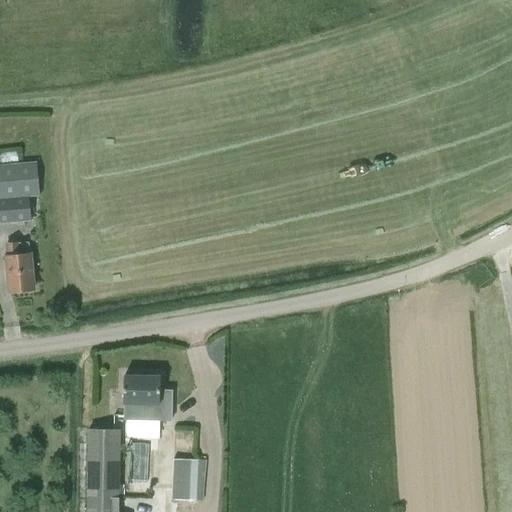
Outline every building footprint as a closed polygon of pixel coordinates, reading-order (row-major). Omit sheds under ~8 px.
[(0,223),(31,220),(28,197),(28,196),(39,195),(36,162),(0,165),(0,223)] [(10,292),(34,290),(29,242),(6,244),(8,256),(7,256),(10,292)] [(125,375),(124,404),(125,404),(124,419),(172,421),(173,391),(161,390),(161,376),(125,375)] [(119,511),(119,508),(121,429),(89,429),(87,511),(119,511)] [(129,479),(147,479),(149,442),(131,441),(129,479)] [(171,499),(195,500),(197,460),(173,458),(171,499)]
